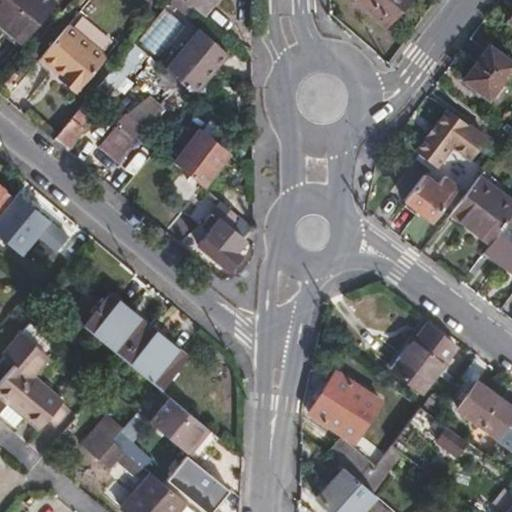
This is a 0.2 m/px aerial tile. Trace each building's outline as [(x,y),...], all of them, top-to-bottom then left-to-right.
[(49,0),(0,0),(0,23),(21,42),(54,4),(49,0)] [(187,0),(204,14),(217,0),(187,0)] [(360,0),(359,1),(386,26),(408,0),(360,0)] [(137,41),(157,60),(173,43),(171,41),(184,28),(165,10),(137,41)] [(68,27),(41,59),(55,71),(57,69),(63,75),(59,80),(77,94),(106,59),(68,27)] [(201,30),(167,70),(185,85),(195,93),(228,53),(201,30)] [(511,64),(491,48),(467,79),(490,97),(511,68),(511,64)] [(106,79),(89,99),(97,107),(114,87),(106,79)] [(89,99),(55,139),(68,149),(82,133),(78,130),(97,107),(89,99)] [(449,109),(417,152),(438,167),(453,147),(455,148),(469,146),(478,152),(488,139),(449,109)] [(98,154),(115,169),(143,136),(126,121),(98,154)] [(206,133),(179,165),(207,189),(230,163),(225,159),(230,153),(206,133)] [(469,146),(455,148),(472,161),(478,152),(469,146)] [(426,176),(407,201),(434,221),(460,187),(446,177),(439,185),(426,176)] [(511,202),(480,178),(452,214),(490,244),(511,215),(511,214),(511,202)] [(0,243),(17,258),(35,237),(55,254),(68,238),(13,193),(0,209),(0,243)] [(236,250),(253,229),(214,195),(194,218),(211,232),(201,245),(230,269),(242,255),(236,250)] [(490,244),(485,252),(511,273),(511,215),(490,244)] [(121,357),(147,327),(106,292),(80,323),(96,337),(121,357)] [(429,323),(394,368),(424,390),(458,346),(429,323)] [(156,386),(182,355),(147,327),(121,357),(156,386)] [(1,348),(0,348),(0,393),(36,424),(59,396),(1,348)] [(339,372),(312,413),(354,440),(381,400),(339,372)] [(486,435),(476,447),(486,454),(499,437),(511,419),(511,407),(479,383),(460,408),(493,433),(490,438),(486,435)] [(400,391),(393,385),(386,395),(394,400),(400,391)] [(148,390),(133,408),(135,410),(146,419),(196,461),(211,442),(148,390)] [(400,391),(394,400),(414,415),(421,406),(400,391)] [(468,441),(433,415),(421,406),(414,415),(393,445),(402,452),(418,465),(436,440),(456,456),(468,441)] [(135,410),(112,437),(122,446),(146,419),(135,410)] [(511,419),(499,437),(511,446),(511,419)] [(112,437),(104,430),(87,449),(109,467),(115,460),(129,471),(139,460),(122,446),(112,437)] [(341,438),(329,453),(345,467),(365,484),(377,469),(341,438)] [(393,445),(377,469),(365,484),(374,492),(402,452),(393,445)] [(206,511),(210,511),(231,488),(202,465),(193,476),(192,475),(189,474),(186,475),(185,477),(185,480),(188,484),(181,491),(206,511)] [(365,484),(345,467),(332,481),(338,487),(326,502),(337,511),(362,511),(377,495),(374,492),(365,484)] [(127,511),(169,511),(182,498),(150,469),(119,505),(127,511)] [(320,495),(326,502),(338,487),(332,481),(320,495)] [(192,511),(195,509),(182,498),(169,511),(192,511)]
